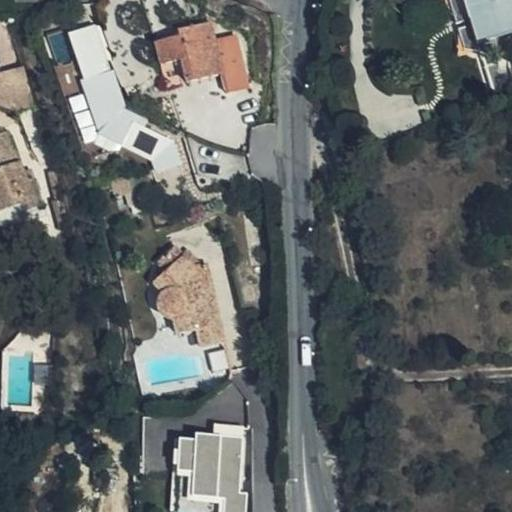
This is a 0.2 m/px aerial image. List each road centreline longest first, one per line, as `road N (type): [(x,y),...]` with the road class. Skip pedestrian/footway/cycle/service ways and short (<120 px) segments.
road 1 (tertiary): [(304,5),(292,93),(302,442),(313,511)]
road 2 (unknown): [(511,97),(426,122),(379,112),(356,61),(356,0)]
